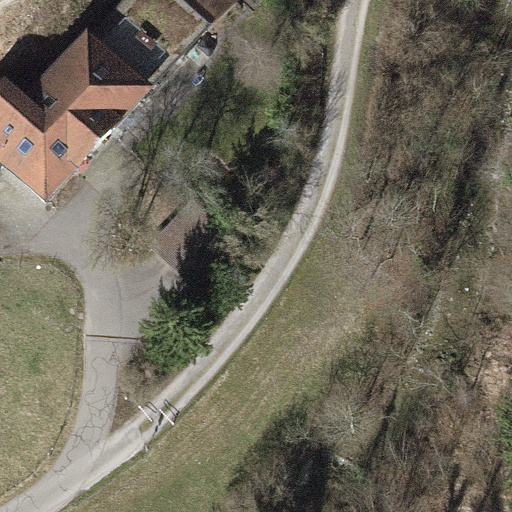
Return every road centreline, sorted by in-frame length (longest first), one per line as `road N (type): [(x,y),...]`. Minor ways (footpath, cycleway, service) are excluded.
road 1 (track): [(56,493),(155,418),(269,286),(322,174),(356,0)]
road 2 (unclassified): [(32,511),(72,472),(91,432),(104,307),(96,273),(80,253),(62,246),(0,251)]
